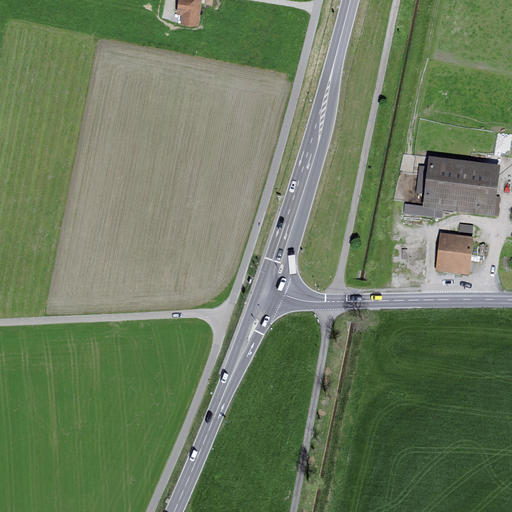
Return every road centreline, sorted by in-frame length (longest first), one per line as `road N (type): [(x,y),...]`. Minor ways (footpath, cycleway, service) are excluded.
road 1 (track): [(230,314),(318,0)]
road 2 (unclassified): [(399,0),(335,301)]
road 3 (motorway): [(353,0),(268,289)]
road 4 (secondary): [(268,289),(173,511)]
road 5 (track): [(0,324),(230,314)]
road 6 (track): [(335,301),(293,511)]
road 7 (track): [(230,314),(149,511)]
road 8 (secondary): [(511,300),(335,301)]
